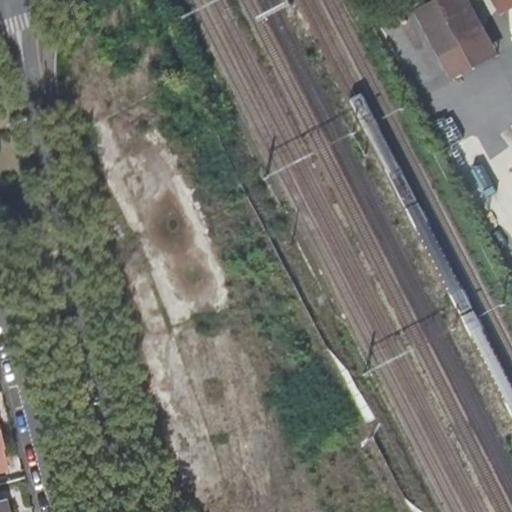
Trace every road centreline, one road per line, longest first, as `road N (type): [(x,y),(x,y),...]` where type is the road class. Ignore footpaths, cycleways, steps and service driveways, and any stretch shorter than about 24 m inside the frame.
road 1 (residential): [(11,0),(124,511)]
road 2 (residential): [(0,281),(59,511)]
